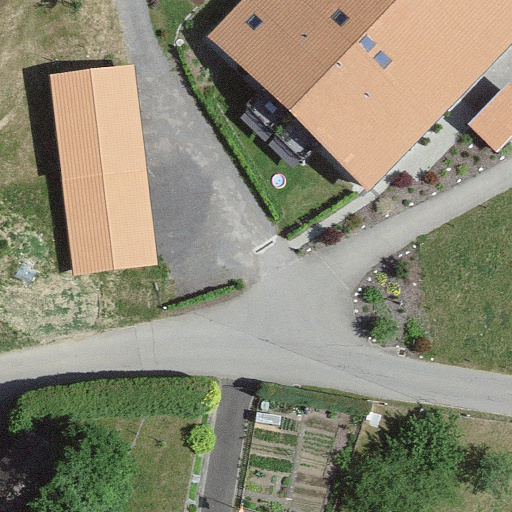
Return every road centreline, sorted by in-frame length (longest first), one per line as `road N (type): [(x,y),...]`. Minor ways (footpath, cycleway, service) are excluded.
road 1 (residential): [(511,171),(323,281),(279,358)]
road 2 (unclassified): [(279,358),(124,362),(0,383)]
road 3 (unclassified): [(511,390),(279,358)]
